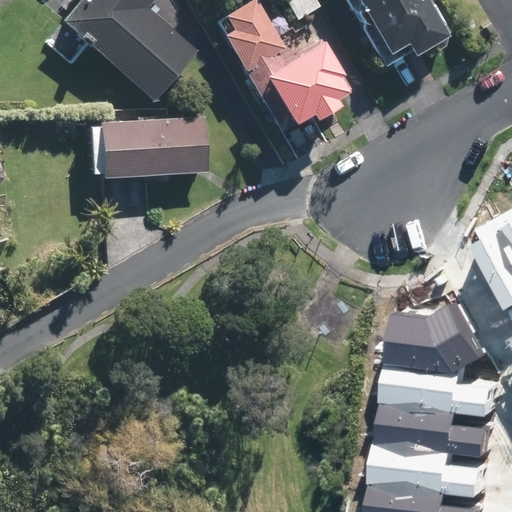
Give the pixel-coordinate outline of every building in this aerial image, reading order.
[(76,0),(61,19),(154,98),(198,47),(147,4),(150,0),(76,0)] [(284,58),(278,48),(285,44),(259,0),(243,0),(225,10),(233,24),(223,29),(245,67),(246,66),(252,76),(282,126),(350,86),(321,36),(284,58)] [(287,0),(299,19),(322,5),(318,0),(287,0)] [(348,0),(384,62),(412,45),(415,50),(450,30),(432,0),(348,0)] [(100,121),(93,122),(94,168),(103,168),(103,171),(206,168),(204,114),(100,117),(100,121)] [(475,300),(432,322),(465,387),(511,362),(511,304),(484,318),(475,300)] [(511,451),(496,460),(511,490),(511,451)]
